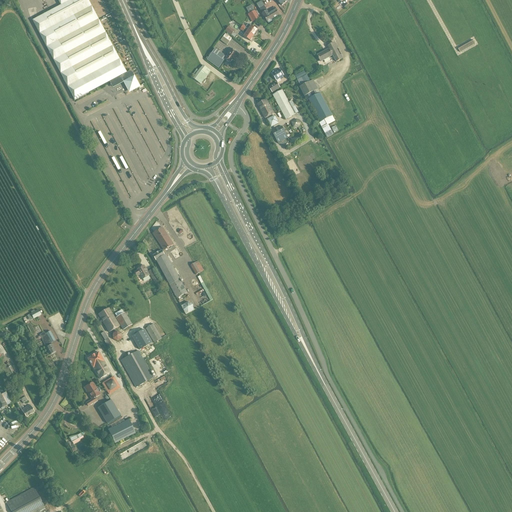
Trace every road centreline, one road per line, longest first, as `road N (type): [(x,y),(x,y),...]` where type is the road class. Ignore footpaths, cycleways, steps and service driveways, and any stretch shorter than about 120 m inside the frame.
road 1 (unclassified): [(402,511),(327,375),(230,162),(246,121),(236,102)]
road 2 (primary): [(0,465),(52,404),(103,271),(172,183)]
road 3 (primary): [(394,511),(306,348)]
road 4 (primary): [(219,190),(306,348)]
road 5 (primary): [(306,348),(230,187)]
road 6 (unknown): [(79,107),(23,0)]
